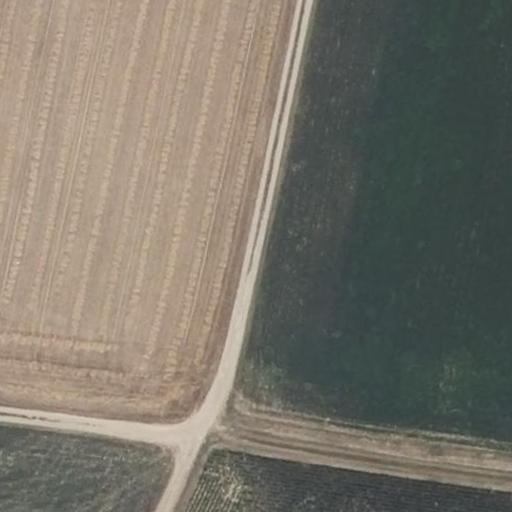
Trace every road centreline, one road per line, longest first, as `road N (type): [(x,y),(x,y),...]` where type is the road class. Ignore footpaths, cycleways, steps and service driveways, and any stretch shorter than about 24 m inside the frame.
road 1 (track): [(162,511),(226,375),(303,0)]
road 2 (track): [(0,411),(229,434),(511,476)]
